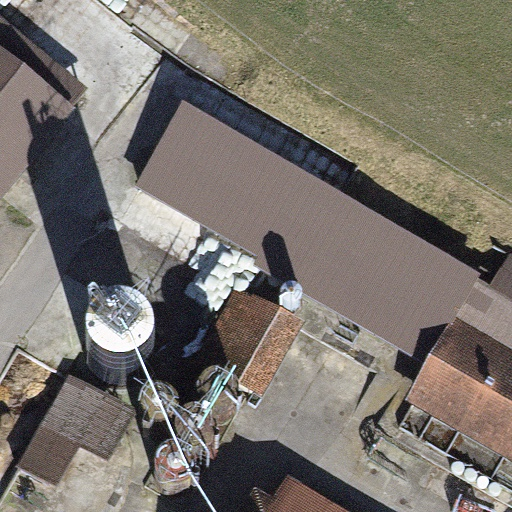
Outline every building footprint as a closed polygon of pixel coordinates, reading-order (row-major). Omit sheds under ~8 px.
[(0,63),(0,196),(65,115),(0,63)] [(511,367),(453,334),(451,323),(476,281),(184,112),(141,188),(439,359),(418,396),(511,450),(511,367)] [(511,301),(476,281),(451,323),(453,334),(511,367),(511,301)] [(292,322),(240,293),(200,365),(253,394),(292,322)] [(3,354),(79,367),(89,307),(13,295),(3,354)] [(140,417),(70,378),(19,469),(50,487),(72,449),(109,470),(140,417)] [(322,511),(293,496),(284,511),(322,511)]
